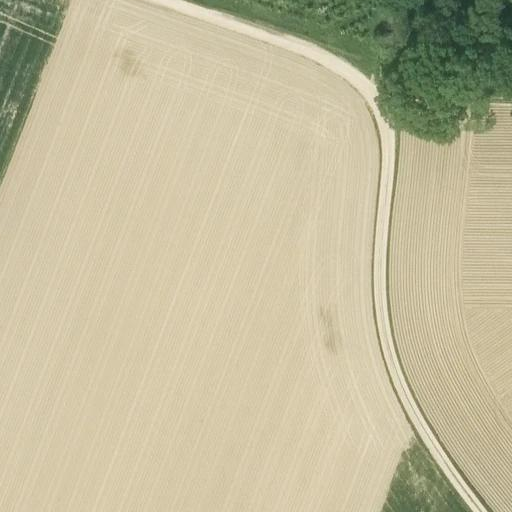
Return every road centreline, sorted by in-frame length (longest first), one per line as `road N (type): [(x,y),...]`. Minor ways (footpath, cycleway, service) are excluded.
road 1 (track): [(384,99),(382,333),(405,402),(479,511)]
road 2 (track): [(164,0),(323,61),(384,99)]
road 3 (track): [(384,99),(511,98)]
